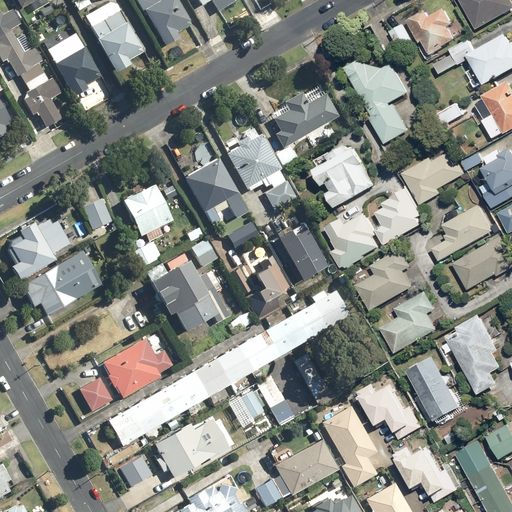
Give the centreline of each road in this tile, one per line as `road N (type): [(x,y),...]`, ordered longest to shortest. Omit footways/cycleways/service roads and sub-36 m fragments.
road 1 (residential): [(351,0),(0,198)]
road 2 (residential): [(0,350),(92,511)]
